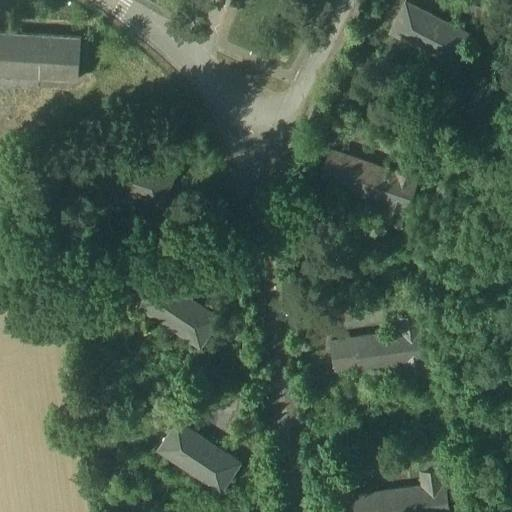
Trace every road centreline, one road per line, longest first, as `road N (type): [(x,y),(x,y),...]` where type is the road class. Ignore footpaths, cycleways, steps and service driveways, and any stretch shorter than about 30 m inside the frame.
road 1 (residential): [(283,145),(273,203),(318,511)]
road 2 (residential): [(345,0),(283,145)]
road 3 (residential): [(193,56),(283,145)]
